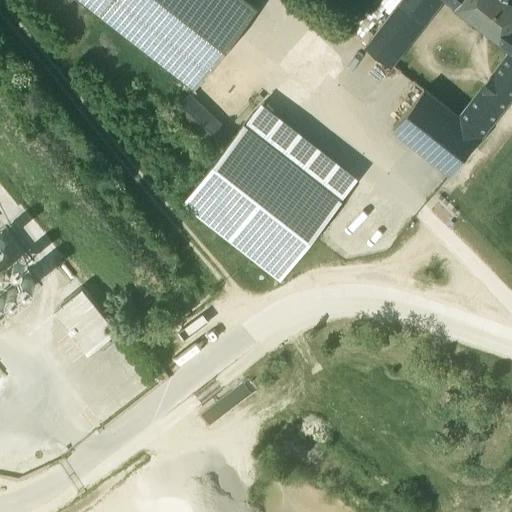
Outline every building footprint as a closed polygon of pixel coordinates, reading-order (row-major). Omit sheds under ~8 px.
[(257,9),(245,0),(83,0),(196,88),(257,9)] [(401,0),(366,45),(387,60),(434,0),(401,0)] [(511,0),(459,0),(456,5),(500,38),(511,22),(511,0)] [(511,22),(500,38),(511,48),(511,22)] [(511,51),(460,118),(481,134),(511,93),(511,51)] [(460,118),(424,89),(394,127),(451,172),(481,134),(460,118)] [(229,140),(185,98),(174,109),(218,151),(229,140)] [(244,123),(184,200),(281,276),(341,199),(244,123)] [(24,266),(25,263),(24,261),(23,259),(21,258),(19,257),(17,258),(15,259),(13,261),(13,263),(13,266),(15,268),(17,269),(19,269),(21,269),(23,267),(24,266)] [(6,271),(0,275),(0,287),(11,279),(6,271)] [(23,280),(22,282),(23,284),(24,286),(25,287),(28,287),(30,287),(31,286),(33,284),(33,282),(33,280),(31,278),(30,277),(28,277),(26,277),(24,278),(23,280)] [(20,294),(20,292),(20,290),(19,288),(17,287),(15,286),(13,287),(11,288),(10,290),(9,292),(10,294),(11,296),(13,297),(15,297),(17,297),(19,296),(20,294)] [(116,328),(82,286),(55,309),(88,350),(116,328)] [(245,382),(205,415),(214,425),(253,392),(245,382)]
